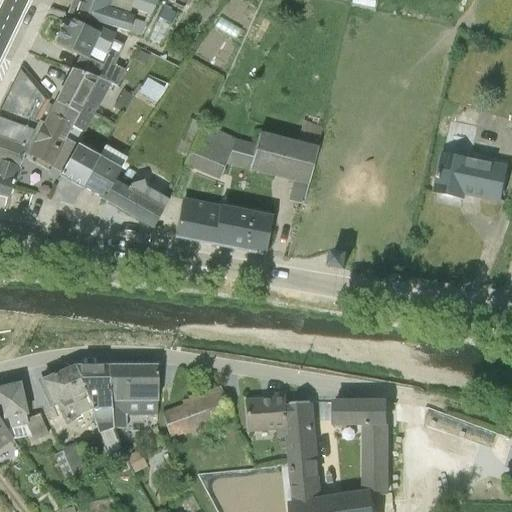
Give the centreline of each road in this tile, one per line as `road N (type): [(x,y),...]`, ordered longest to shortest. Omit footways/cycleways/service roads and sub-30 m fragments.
road 1 (tertiary): [(0,230),(511,316)]
road 2 (residential): [(0,369),(129,354),(399,395)]
